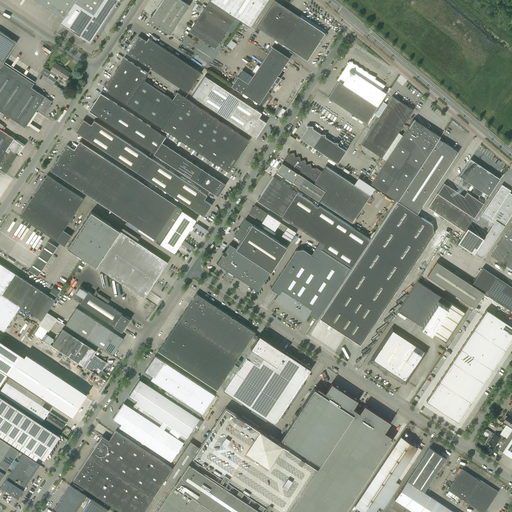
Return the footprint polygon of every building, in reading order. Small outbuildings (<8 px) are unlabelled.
[(64,16),(75,1),(75,0),(39,0),(64,16)] [(119,0),(102,0),(93,14),(75,1),(64,16),(60,23),(89,42),(117,0),(118,0),(119,0)] [(75,0),(75,1),(93,14),(102,0),(75,0)] [(171,33),(185,11),(189,4),(182,0),(161,0),(149,19),(171,33)] [(235,17),(250,26),(267,0),(209,0),(190,31),(215,47),(235,17)] [(274,0),(257,27),(282,43),(300,16),(274,0)] [(300,16),(282,43),(307,60),(320,40),(322,42),(327,34),(326,34),(326,32),(326,31),(301,14),(300,16)] [(31,87),(34,83),(3,62),(16,42),(0,30),(0,110),(25,127),(36,110),(43,114),(52,101),(45,97),(45,96),(31,87)] [(188,93),(190,89),(196,80),(201,72),(149,38),(146,41),(138,36),(134,42),(134,43),(132,46),(127,53),(188,93)] [(277,83),(279,80),(281,77),(278,75),(289,58),(272,47),(248,83),(238,76),(231,86),(241,93),(242,92),(262,105),(271,92),(270,92),(276,82),(277,83)] [(147,73),(124,57),(105,86),(108,88),(106,91),(228,172),(249,140),(177,92),(172,99),(143,80),(147,73)] [(338,81),(328,97),(366,122),(386,93),(381,90),(384,85),(369,75),(370,74),(368,73),(366,71),(363,70),(361,68),(358,67),(356,65),(354,64),(352,63),(352,61),(350,62),(349,61),(349,62),(347,62),(347,64),(337,80),(338,81)] [(50,71),(55,75),(57,73),(66,79),(71,73),(55,63),(50,71)] [(205,75),(192,95),(196,98),(251,135),(255,137),(258,132),(259,133),(261,130),(259,129),(260,127),(261,128),(265,121),(258,117),(261,113),(209,78),(205,75)] [(198,82),(196,80),(190,89),(192,91),(198,82)] [(153,153),(161,142),(165,136),(100,93),(89,111),(153,153)] [(382,157),(413,109),(401,101),(400,100),(399,100),(392,96),(361,143),(382,157)] [(371,183),(397,200),(417,213),(458,151),(439,139),(440,137),(412,119),(371,183)] [(76,132),(203,215),(205,212),(206,213),(208,210),(207,209),(211,203),(204,199),(207,195),(94,120),(93,121),(95,122),(93,126),(84,120),(81,124),(81,123),(78,127),(79,127),(76,132)] [(300,138),(330,158),(338,163),(346,150),(337,145),(338,142),(333,142),(325,137),(325,134),(321,134),(312,128),(313,126),(307,125),(306,128),(300,138)] [(0,169),(5,173),(6,171),(7,172),(8,170),(7,169),(24,144),(0,128),(0,169)] [(50,170),(122,217),(144,183),(81,142),(75,150),(67,145),(50,170)] [(153,153),(160,157),(167,146),(161,142),(153,153)] [(173,149),(167,146),(160,157),(165,161),(173,149)] [(165,161),(171,165),(179,153),(173,149),(165,161)] [(185,157),(179,153),(171,165),(177,169),(185,157)] [(352,222),(370,195),(326,165),(322,171),(316,167),(312,168),(311,164),(306,165),(305,160),(301,161),(300,157),(295,158),(294,153),(289,154),(284,163),(326,191),(320,201),(352,222)] [(177,169),(183,173),(191,161),(185,157),(177,169)] [(465,180),(471,183),(475,186),(470,194),(477,198),(482,190),(488,195),(499,178),(470,159),(459,176),(465,180)] [(197,165),(191,161),(183,173),(189,177),(197,165)] [(282,163),(276,171),(299,186),(298,187),(318,201),(325,191),(298,173),(282,163)] [(189,177),(195,181),(202,169),(197,165),(189,177)] [(208,173),(202,169),(195,181),(200,184),(208,173)] [(214,176),(208,173),(200,184),(206,188),(214,176)] [(19,216),(64,246),(71,235),(63,230),(84,199),(47,174),(19,216)] [(214,176),(206,188),(212,192),(220,180),(214,176)] [(257,200),(299,228),(314,204),(273,177),(257,200)] [(220,180),(212,192),(218,196),(218,195),(225,184),(222,182),(220,180)] [(468,188),(471,183),(465,180),(462,185),(468,188)] [(144,183),(122,217),(139,229),(154,239),(159,242),(169,248),(173,251),(174,251),(196,218),(144,183)] [(437,193),(474,217),(483,203),(482,202),(477,199),(477,198),(470,194),(467,192),(464,196),(444,183),(437,193)] [(483,212),(492,217),(496,220),(504,225),(511,213),(511,194),(509,192),(510,190),(502,185),(483,212)] [(464,231),(474,217),(437,193),(428,207),(464,231)] [(434,233),(432,223),(397,200),(319,318),(320,318),(326,310),(352,327),(346,335),(360,344),(434,233)] [(280,221),(255,204),(249,213),(274,230),(280,221)] [(318,206),(314,204),(299,228),(319,241),(311,254),(303,248),(295,250),(270,288),(279,293),(275,299),(305,319),(309,313),(317,318),(370,239),(319,205),(318,206)] [(144,298),(144,297),(168,262),(91,211),(67,247),(144,298)] [(200,215),(198,219),(211,225),(213,221),(200,215)] [(241,239),(236,248),(271,271),(287,246),(245,219),(234,235),(241,239)] [(482,259),(504,225),(496,220),(493,224),(484,238),(467,227),(464,231),(457,242),(474,253),(482,259)] [(497,245),(490,255),(503,264),(511,269),(511,221),(502,236),(507,239),(501,247),(497,245)] [(296,232),(287,226),(281,236),(290,242),(296,232)] [(444,243),(449,247),(454,240),(448,237),(444,243)] [(30,270),(38,276),(57,247),(49,241),(30,270)] [(236,248),(234,247),(230,244),(224,252),(222,253),(222,255),(217,263),(258,290),(271,271),(236,248)] [(437,261),(427,275),(474,307),(484,292),(511,310),(511,286),(504,281),(483,267),(472,284),(437,261)] [(20,306),(40,319),(41,320),(55,299),(0,262),(0,328),(4,331),(20,306)] [(421,325),(437,299),(448,306),(450,302),(418,281),(398,310),(421,325)] [(130,319),(88,291),(79,303),(122,331),(130,319)] [(255,332),(217,307),(196,293),(158,351),(217,390),(234,363),(238,366),(223,389),(275,423),(311,369),(285,351),(284,352),(276,364),(260,353),(268,341),(264,339),(264,338),(259,334),(256,339),(254,343),(249,350),(248,351),(241,361),(237,359),(244,348),(245,347),(250,340),(252,336),(255,332)] [(431,332),(448,306),(437,299),(421,325),(420,325),(431,332)] [(450,302),(448,306),(431,332),(446,342),(465,312),(450,302)] [(123,338),(76,307),(65,324),(112,355),(123,338)] [(482,315),(482,316),(498,326),(502,319),(486,309),(484,312),(485,312),(483,315),(482,315)] [(478,321),(477,322),(478,323),(493,333),(498,326),(482,316),(480,319),(479,319),(479,320),(479,321),(478,321)] [(511,325),(502,319),(498,326),(511,335),(511,325)] [(474,328),(473,329),(489,339),(493,333),(478,323),(476,326),(475,326),(474,327),(474,328)] [(498,326),(493,333),(509,343),(510,342),(510,341),(511,341),(511,340),(511,338),(511,335),(498,326)] [(63,328),(59,334),(52,345),(89,370),(90,368),(93,370),(94,368),(96,369),(98,368),(102,370),(107,363),(94,354),(96,350),(63,328)] [(469,334),(469,335),(469,336),(485,346),(489,339),(473,329),(471,332),(470,333),(470,334),(469,334)] [(387,373),(397,380),(401,382),(404,378),(404,379),(423,351),(392,331),(386,340),(384,339),(376,351),(378,353),(377,354),(375,353),(373,356),(375,358),(374,359),(375,359),(372,363),(383,370),(382,372),(386,374),(387,373)] [(493,333),(489,339),(505,350),(506,349),(506,348),(506,347),(507,347),(507,346),(509,343),(493,333)] [(0,335),(0,376),(4,370),(70,414),(85,391),(0,335)] [(465,341),(464,342),(465,342),(480,352),(485,346),(469,336),(467,339),(466,339),(466,340),(465,341)] [(489,339),(485,346),(500,356),(501,356),(501,355),(502,355),(502,354),(503,353),(502,353),(505,350),(489,339)] [(461,347),(460,348),(461,349),(476,359),(480,352),(465,342),(463,345),(462,345),(462,346),(461,347)] [(485,346),(480,352),(496,363),(497,362),(497,361),(498,360),(498,359),(500,356),(485,346)] [(457,354),(456,355),(472,365),(476,359),(461,349),(458,352),(457,353),(458,353),(457,353),(457,354)] [(480,352),(476,359),(492,369),(493,368),(494,367),(494,366),(496,363),(480,352)] [(151,379),(166,390),(163,395),(199,418),(215,395),(155,355),(145,371),(153,376),(151,379)] [(452,360),(452,361),(452,362),(468,372),(472,365),(456,355),(454,359),(454,358),(453,359),(453,360),(452,361),(452,360)] [(476,359),(472,365),(487,376),(488,376),(488,375),(489,374),(489,373),(489,374),(490,373),(489,372),(492,369),(476,359)] [(448,367),(447,368),(448,368),(463,378),(468,372),(452,362),(450,365),(449,365),(449,366),(448,366),(448,367)] [(472,365),(468,372),(483,382),(484,381),(485,381),(485,380),(486,379),(485,379),(487,376),(472,365)] [(444,374),(443,375),(459,385),(463,378),(448,368),(445,372),(445,371),(445,372),(444,373),(444,374)] [(468,372),(463,378),(479,389),(480,388),(480,387),(481,387),(481,386),(483,382),(468,372)] [(439,380),(439,381),(455,392),(459,385),(443,375),(441,378),(440,379),(439,380)] [(45,401),(11,378),(9,377),(0,390),(0,391),(21,406),(27,410),(43,420),(49,410),(42,405),(45,401)] [(463,378),(459,385),(474,395),(475,395),(476,395),(475,394),(476,394),(476,393),(477,392),(479,389),(463,378)] [(135,410),(146,417),(149,413),(171,427),(168,432),(177,438),(181,433),(187,437),(199,418),(163,395),(139,379),(129,395),(137,400),(135,403),(139,405),(135,410)] [(435,387),(434,388),(435,388),(450,398),(455,392),(439,381),(437,385),(437,384),(436,385),(436,386),(435,386),(436,386),(435,387)] [(357,399),(332,382),(331,382),(325,392),(318,387),(316,389),(349,411),(352,407),(357,399)] [(459,385),(455,392),(470,402),(471,402),(471,401),(472,400),(473,399),(472,399),(474,395),(459,385)] [(359,411),(352,407),(349,411),(316,389),(314,387),(281,438),(320,464),(317,468),(282,444),(268,465),(246,450),(260,430),(226,407),(199,447),(190,441),(183,451),(192,457),(189,463),(263,511),(343,511),(392,439),(390,438),(357,416),(359,412),(359,411)] [(431,393),(430,394),(446,405),(450,398),(435,388),(433,391),(432,391),(432,392),(431,392),(431,393)] [(455,392),(450,398),(466,408),(466,409),(467,408),(467,407),(468,406),(468,405),(470,402),(455,392)] [(0,428),(44,458),(60,434),(0,394),(0,428)] [(428,397),(426,400),(428,402),(429,402),(430,403),(433,405),(434,405),(434,406),(442,411),(446,405),(430,394),(428,398),(428,397)] [(450,398),(446,405),(462,415),(463,414),(463,413),(464,413),(464,412),(466,408),(450,398)] [(146,417),(135,410),(124,403),(120,409),(118,408),(117,411),(118,412),(113,418),(121,424),(119,427),(121,429),(121,428),(171,461),(183,442),(177,438),(168,432),(146,417)] [(384,431),(390,421),(364,404),(359,411),(359,412),(357,416),(390,438),(391,436),(384,431)] [(446,405),(442,411),(449,416),(450,416),(451,417),(454,419),(455,419),(455,420),(455,419),(456,420),(458,421),(460,418),(459,418),(462,415),(446,405)] [(62,419),(51,412),(45,421),(59,431),(64,424),(60,421),(62,419)] [(511,416),(507,413),(505,416),(506,417),(503,421),(511,427),(511,416),(511,417),(511,416)] [(511,458),(511,429),(507,438),(504,442),(499,450),(511,458)] [(120,511),(143,511),(166,478),(172,468),(115,430),(109,440),(102,435),(73,480),(120,511)] [(507,438),(500,433),(498,436),(494,433),(491,438),(488,443),(495,447),(498,442),(499,443),(501,440),(504,442),(507,438)] [(421,449),(400,435),(354,505),(364,511),(373,511),(379,505),(383,508),(421,449)] [(0,461),(11,446),(0,438),(0,461)] [(0,479),(17,454),(19,452),(19,451),(11,446),(0,461),(0,479)] [(395,499),(396,500),(414,511),(454,511),(424,492),(446,458),(429,447),(395,499)] [(172,468),(166,478),(175,484),(156,511),(263,511),(189,463),(192,457),(183,451),(172,468)] [(23,454),(21,456),(1,487),(18,498),(40,465),(23,454)] [(448,490),(449,490),(481,511),(483,511),(497,492),(462,468),(448,490)] [(75,511),(87,495),(70,484),(54,508),(59,511),(58,511),(54,511),(52,511),(51,511),(75,511)] [(107,511),(109,510),(91,498),(81,511),(107,511)]
